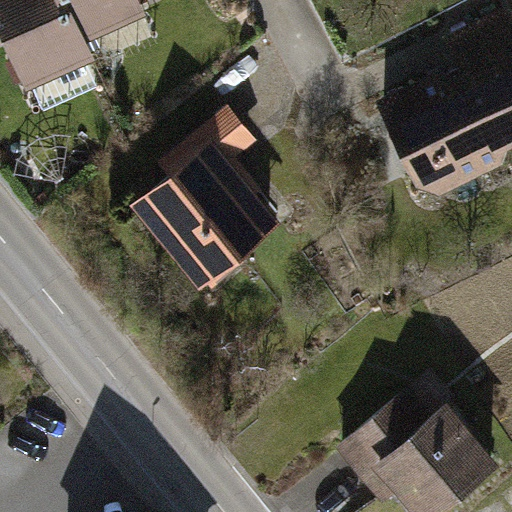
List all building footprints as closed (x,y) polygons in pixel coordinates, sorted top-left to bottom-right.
[(67,0),(0,0),(0,12),(33,93),(97,65),(81,29),(67,0)] [(150,0),(67,0),(81,29),(153,7),(150,0)] [(511,61),(422,92),(452,181),(511,161),(511,61)] [(254,124),(164,198),(254,307),(345,233),(254,124)] [(407,389),(344,440),(388,493),(403,480),(428,511),(429,511),(493,460),(445,402),(429,416),(407,389)]
